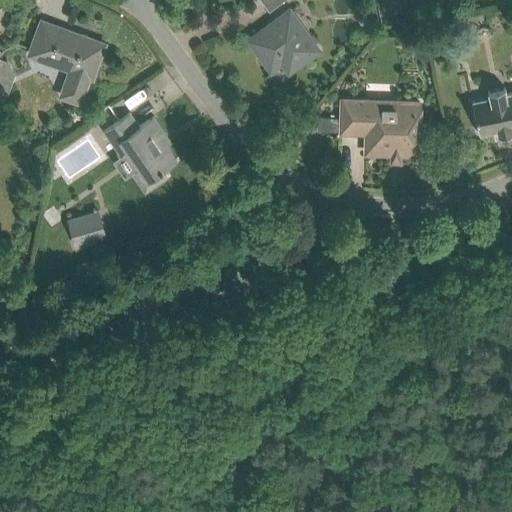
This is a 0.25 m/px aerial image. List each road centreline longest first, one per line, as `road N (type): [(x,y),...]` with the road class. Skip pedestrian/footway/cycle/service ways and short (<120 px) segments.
road 1 (unclassified): [(0,362),(278,265),(308,243),(328,195)]
road 2 (residential): [(328,195),(294,180),(235,131),(134,0)]
road 3 (unclassified): [(328,195),(403,206),(511,181)]
